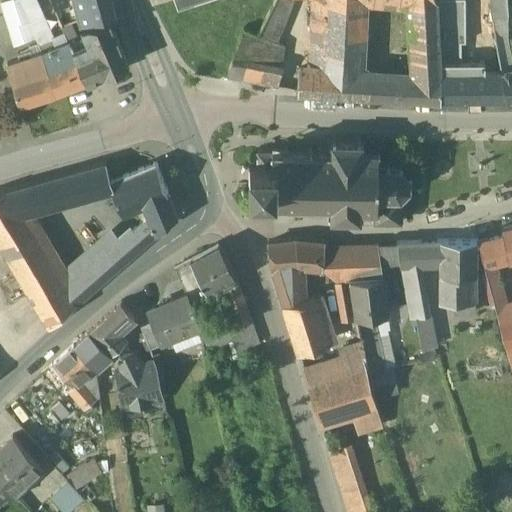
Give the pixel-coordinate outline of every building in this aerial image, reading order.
[(54,38),(38,5),(17,12),(12,0),(7,0),(1,2),(14,46),(35,38),(39,46),(54,38)] [(12,0),(17,12),(38,5),(35,0),(12,0)] [(92,1),(91,0),(68,0),(69,3),(74,14),(78,13),(88,10),(86,2),(92,1)] [(111,0),(91,0),(92,1),(86,2),(88,10),(78,13),(82,27),(114,18),(116,17),(111,0)] [(276,0),(259,35),(260,35),(279,43),(294,0),(276,0)] [(329,0),(314,0),(314,69),(326,70),(329,0)] [(362,0),(329,0),(326,70),(358,72),(362,0)] [(437,0),(430,0),(412,0),(416,75),(440,77),(440,62),(440,43),(437,0)] [(461,42),(466,42),(464,0),(436,0),(437,0),(440,43),(461,42)] [(70,24),(62,5),(55,7),(63,26),(70,24)] [(82,27),(86,36),(71,43),(87,81),(117,69),(129,64),(114,18),(82,27)] [(279,43),(260,35),(259,35),(245,28),(234,60),(246,62),(242,79),(277,86),(285,46),(279,43)] [(54,38),(39,46),(42,53),(58,46),(54,38)] [(58,46),(42,53),(55,95),(87,82),(87,81),(71,43),(70,41),(58,46)] [(461,42),(440,43),(440,62),(461,61),(461,42)] [(42,53),(7,63),(20,106),(55,95),(42,53)] [(246,62),(234,60),(228,77),(242,79),(246,62)] [(461,61),(440,62),(440,77),(440,99),(485,99),(485,70),(485,62),(461,61)] [(314,69),(299,68),(298,91),(370,95),(372,73),(358,72),(326,70),(314,69)] [(500,70),(485,70),(485,99),(506,99),(502,79),(500,70)] [(416,75),(372,73),(370,95),(440,99),(440,77),(416,75)] [(511,77),(502,79),(506,99),(511,98),(511,77)] [(376,150),(361,150),(362,145),(365,145),(365,142),(362,142),(362,141),(361,141),(361,137),(358,137),(358,141),(337,141),(337,137),(333,137),(333,141),(329,141),(329,145),(332,145),(332,153),(313,152),(313,149),(310,149),(310,152),(290,152),(290,148),(274,148),(274,152),(259,152),(259,165),(251,165),(251,170),(250,187),(251,187),(251,192),(255,192),(255,195),(260,199),(265,199),(271,195),(272,195),(272,205),(273,205),(273,209),(288,209),(288,206),(309,206),(309,209),(312,210),(312,206),(331,206),(331,214),(328,214),(328,217),(331,218),(332,218),(332,222),(335,222),(335,218),(357,219),(357,222),(357,223),(369,223),(369,222),(375,223),(375,224),(376,224),(377,223),(387,223),(387,224),(389,224),(389,223),(399,223),(399,224),(401,224),(401,223),(402,223),(403,223),(403,221),(402,220),(402,210),(403,210),(403,208),(402,208),(402,199),(403,198),(402,195),(409,188),(412,190),(413,187),(410,185),(410,177),(413,175),(412,172),(408,174),(401,166),(402,163),(399,162),(398,165),(389,165),(390,161),(386,161),(386,165),(378,164),(378,153),(381,151),(379,148),(376,150)] [(106,163),(8,189),(23,216),(113,191),(115,191),(112,181),(106,163)] [(157,164),(112,181),(115,191),(113,191),(123,215),(145,207),(149,218),(133,232),(144,244),(177,215),(157,164)] [(8,189),(0,191),(0,242),(50,327),(76,305),(66,288),(23,216),(8,189)] [(511,227),(502,230),(504,236),(509,262),(511,260),(511,227)] [(133,232),(122,242),(133,254),(144,244),(133,232)] [(504,236),(489,240),(495,265),(509,262),(504,236)] [(120,240),(66,288),(76,305),(133,254),(122,242),(120,240)] [(495,265),(489,240),(479,242),(485,268),(495,265)] [(296,241),(268,244),(272,272),(273,272),(284,307),(300,301),(299,266),(323,268),(323,267),(325,248),(325,244),(296,241)] [(422,243),(398,244),(400,265),(401,265),(401,266),(417,265),(423,265),(422,243)] [(442,243),(422,243),(423,265),(442,264),(442,243)] [(476,243),(442,243),(442,264),(442,290),(476,291),(476,243)] [(398,244),(379,245),(382,266),(400,265),(398,244)] [(347,247),(325,248),(323,267),(337,282),(337,283),(383,278),(382,266),(379,245),(347,246),(347,247)] [(218,246),(175,268),(186,294),(187,294),(191,303),(222,287),(236,280),(218,246)] [(429,312),(417,265),(401,266),(410,314),(429,312)] [(502,290),(495,265),(485,268),(492,293),(502,290)] [(385,278),(351,283),(357,320),(374,318),(388,317),(385,278)] [(236,280),(222,287),(226,298),(241,293),(236,280)] [(347,283),(337,285),(344,321),(354,319),(347,283)] [(476,291),(442,290),(441,306),(443,306),(445,311),(476,313),(476,291)] [(502,290),(492,293),(496,307),(507,304),(502,290)] [(241,293),(226,298),(231,312),(246,306),(241,293)] [(171,304),(148,313),(151,323),(160,345),(161,344),(201,328),(191,303),(187,294),(186,294),(170,301),(171,304)] [(300,301),(284,307),(298,352),(328,342),(314,297),(300,301)] [(511,302),(507,304),(496,307),(500,322),(511,318),(511,302)] [(121,303),(90,331),(112,353),(124,343),(120,339),(127,334),(123,329),(133,318),(121,303)] [(246,306),(231,312),(236,327),(237,328),(252,322),(246,306)] [(429,312),(410,314),(411,320),(416,319),(422,352),(437,349),(429,312)] [(374,318),(357,320),(361,338),(378,335),(374,318)] [(511,318),(500,322),(508,355),(511,354),(511,318)] [(252,322),(237,328),(236,327),(224,330),(221,322),(201,329),(205,352),(233,342),(233,340),(255,332),(252,322)] [(151,323),(140,328),(150,352),(162,347),(161,344),(160,345),(151,323)] [(109,354),(88,332),(73,346),(95,367),(109,354)] [(255,332),(233,340),(233,342),(237,353),(260,345),(255,332)] [(378,335),(361,338),(363,345),(368,367),(369,374),(385,370),(378,335)] [(124,343),(112,353),(115,356),(115,357),(114,358),(116,375),(130,372),(127,357),(124,343)] [(363,345),(343,351),(350,373),(366,368),(368,367),(363,345)] [(95,367),(73,346),(52,366),(73,387),(69,391),(85,409),(96,399),(82,380),(95,367)] [(436,352),(421,355),(424,363),(438,360),(436,352)] [(130,372),(116,375),(121,407),(140,402),(141,404),(164,399),(157,368),(154,362),(142,365),(132,355),(127,357),(130,372)] [(95,367),(82,380),(96,399),(99,396),(95,367)] [(350,373),(309,386),(319,419),(375,402),(374,399),(366,368),(350,373)] [(385,370),(369,374),(374,399),(397,394),(392,369),(385,370)] [(441,426),(452,425),(447,394),(436,396),(441,426)] [(13,437),(0,448),(0,479),(6,486),(14,495),(43,469),(13,437)] [(365,502),(346,446),(329,451),(347,508),(365,502)] [(86,463),(77,468),(78,470),(67,476),(77,488),(101,472),(95,460),(87,464),(86,463)] [(70,511),(85,500),(69,482),(50,499),(61,511),(70,511)] [(149,511),(166,511),(166,502),(149,502),(149,511)] [(367,511),(365,502),(347,508),(348,511),(367,511)]
